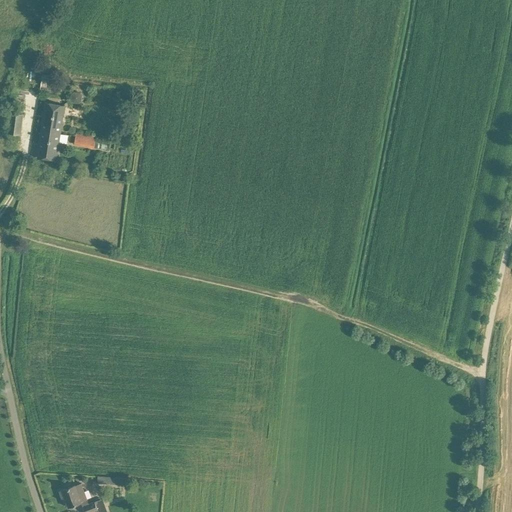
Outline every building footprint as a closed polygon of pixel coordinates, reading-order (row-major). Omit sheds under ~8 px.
[(41,81),(40,90),(51,91),(53,82),(51,82),(51,76),(42,75),(41,81)] [(71,94),(70,100),(73,103),(79,104),(82,102),(82,96),(80,92),(74,92),(71,94)] [(41,130),(60,133),(65,105),(46,102),(41,130)] [(8,133),(20,135),(23,114),(10,112),(8,133)] [(60,135),(60,133),(41,130),(37,157),(56,160),(59,143),(66,145),(68,136),(60,135)] [(94,148),(96,136),(76,133),(74,145),(94,148)] [(126,485),(126,478),(98,476),(97,483),(126,485)] [(89,504),(84,491),(81,483),(59,491),(62,498),(65,497),(68,507),(82,502),(83,506),(84,511),(107,511),(103,498),(89,504)]
